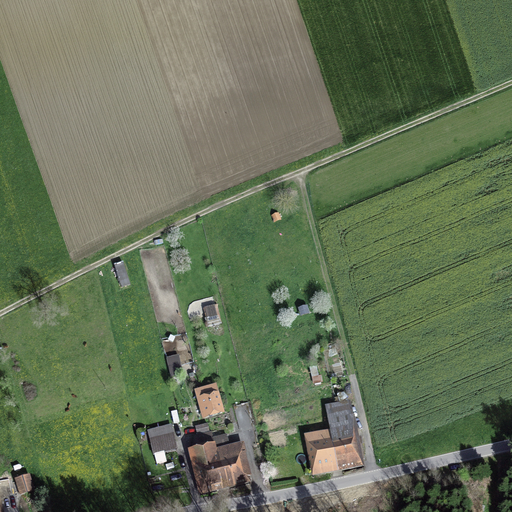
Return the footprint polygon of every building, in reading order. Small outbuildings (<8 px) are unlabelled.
[(214,304),(204,307),(207,317),(217,315),(214,304)] [(181,361),(168,363),(172,382),(184,379),(181,361)] [(218,387),(196,393),(202,414),(224,408),(218,387)] [(328,418),(338,463),(356,459),(351,439),(357,438),(350,404),(326,409),(328,418)] [(338,463),(328,418),(307,423),(316,468),(338,463)] [(208,424),(195,427),(197,434),(209,431),(208,424)] [(223,484),(215,451),(214,444),(212,438),(211,432),(191,437),(204,488),(223,484)] [(173,433),(151,438),(155,455),(177,449),(173,433)] [(226,441),(224,435),(212,438),(214,444),(226,441)] [(215,451),(223,484),(250,478),(242,445),(215,451)] [(32,480),(17,484),(21,500),(36,496),(32,480)]
